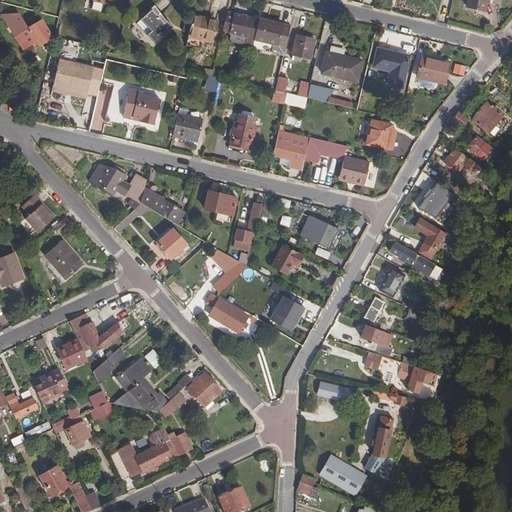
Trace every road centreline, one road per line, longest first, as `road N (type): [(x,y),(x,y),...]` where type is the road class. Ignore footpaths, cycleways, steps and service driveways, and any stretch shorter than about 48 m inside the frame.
road 1 (residential): [(0,123),(383,211)]
road 2 (residential): [(287,429),(293,377),(383,211)]
road 3 (residential): [(139,276),(287,429)]
road 4 (residential): [(295,0),(500,48)]
road 5 (residential): [(0,123),(139,276)]
road 6 (residential): [(383,211),(500,48)]
road 7 (residential): [(287,429),(113,511)]
road 8 (residential): [(139,276),(0,342)]
